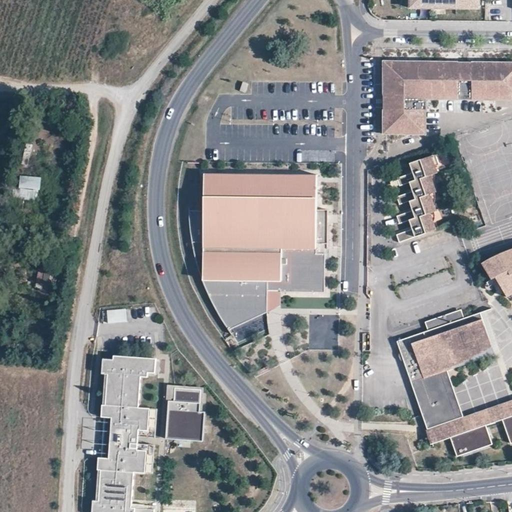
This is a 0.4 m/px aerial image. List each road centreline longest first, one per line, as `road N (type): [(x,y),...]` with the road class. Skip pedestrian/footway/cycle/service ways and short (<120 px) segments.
road 1 (unclassified): [(63,511),(71,365),(120,135),(136,97),(211,0)]
road 2 (tertiary): [(283,436),(179,311),(155,229),(161,158),(182,98),(259,0)]
road 3 (residential): [(353,286),(351,52)]
road 4 (track): [(0,89),(136,97)]
road 5 (residential): [(379,35),(511,36)]
